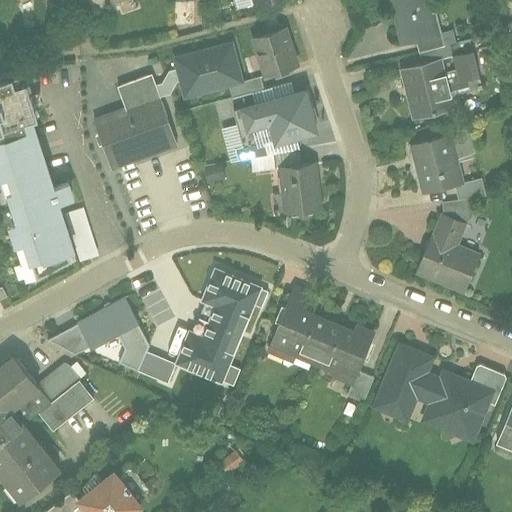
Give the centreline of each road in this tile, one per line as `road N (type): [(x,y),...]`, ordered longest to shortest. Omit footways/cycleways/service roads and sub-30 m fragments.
road 1 (residential): [(0,326),(178,238),(210,233),(281,242),(339,268)]
road 2 (residential): [(321,10),(326,65),(357,154),(353,231),(339,268)]
road 3 (residential): [(339,268),(511,337)]
